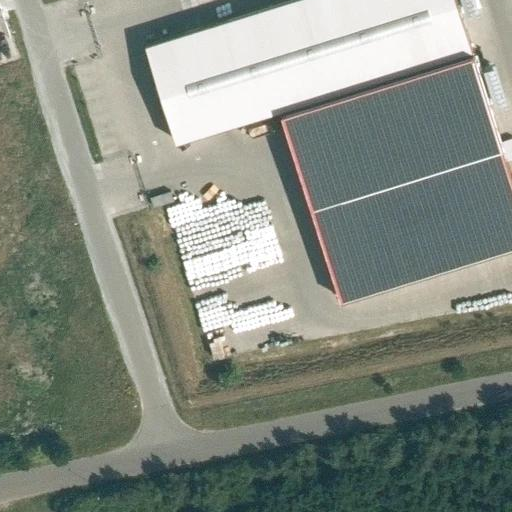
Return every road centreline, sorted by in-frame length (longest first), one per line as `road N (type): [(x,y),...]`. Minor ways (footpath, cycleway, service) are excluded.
road 1 (residential): [(511,387),(0,490)]
road 2 (unknown): [(511,266),(424,269),(334,259),(215,174)]
road 3 (unknown): [(215,174),(511,86)]
road 4 (unknown): [(97,0),(152,187)]
